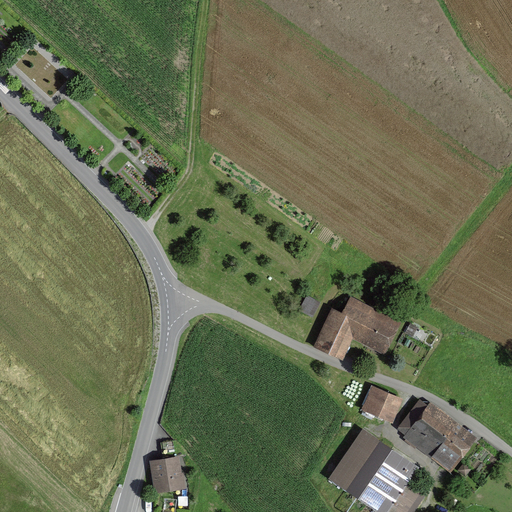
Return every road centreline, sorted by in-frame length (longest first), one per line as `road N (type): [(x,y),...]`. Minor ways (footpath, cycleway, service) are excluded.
road 1 (unclassified): [(511,452),(424,394),(198,296),(166,291)]
road 2 (tertiary): [(166,291),(127,222),(0,89)]
road 3 (track): [(135,234),(188,165),(201,0)]
road 4 (tertiary): [(122,511),(154,395),(166,291)]
